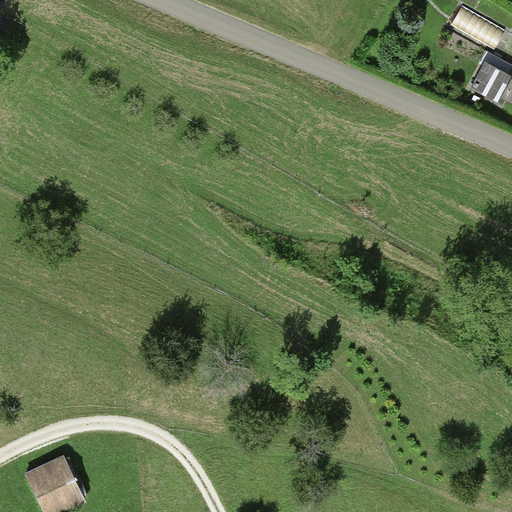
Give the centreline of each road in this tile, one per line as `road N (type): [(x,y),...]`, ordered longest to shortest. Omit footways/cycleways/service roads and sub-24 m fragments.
road 1 (unclassified): [(159,0),(511,146)]
road 2 (track): [(140,432),(168,429),(231,442),(479,511)]
road 3 (track): [(215,511),(174,452),(129,426),(61,431),(0,458)]
